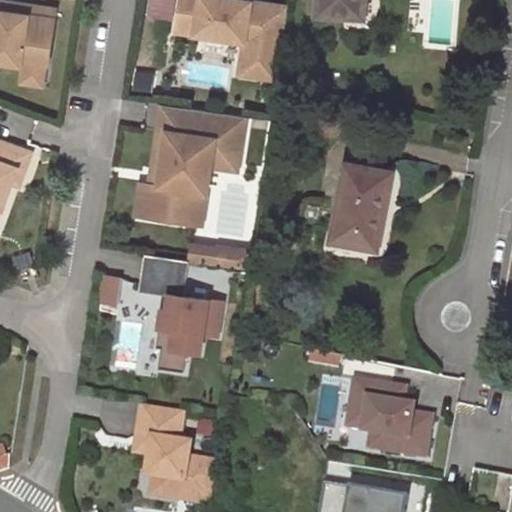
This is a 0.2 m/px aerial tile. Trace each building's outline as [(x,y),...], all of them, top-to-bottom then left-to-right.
[(176,21),(178,0),(151,0),(149,17),(176,21)] [(289,7),(243,0),(182,0),(177,31),(245,42),(283,48),(289,7)] [(321,0),(320,13),(361,15),(362,0),(321,0)] [(0,1),(0,10),(55,19),(56,10),(0,1)] [(0,61),(21,65),(22,60),(46,64),(48,64),(55,19),(0,10),(0,61)] [(283,48),(245,42),(240,74),(278,80),(283,48)] [(22,60),(21,65),(18,82),(42,86),(46,64),(22,60)] [(187,108),(163,104),(150,184),(159,186),(167,130),(183,133),(187,108)] [(247,117),(187,108),(183,133),(167,130),(159,186),(150,184),(145,217),(180,222),(185,191),(207,194),(212,167),(213,159),(239,164),(247,117)] [(33,153),(0,140),(0,208),(3,210),(13,184),(19,169),(26,171),(33,153)] [(213,159),(212,167),(238,171),(239,164),(213,159)] [(390,172),(388,172),(345,163),(330,241),(376,250),(384,217),(381,215),(390,172)] [(20,186),(26,171),(19,169),(13,184),(20,186)] [(145,217),(150,184),(142,183),(137,215),(145,217)] [(207,194),(185,191),(180,222),(203,225),(207,194)] [(231,267),(233,249),(220,247),(218,265),(231,267)] [(231,267),(249,269),(251,252),(233,249),(231,267)] [(190,260),(146,253),(140,289),(170,294),(175,295),(173,305),(169,304),(165,325),(165,327),(175,329),(172,346),(162,345),(162,347),(159,367),(184,371),(187,350),(200,352),(203,332),(218,335),(223,301),(185,296),(190,260)] [(124,279),(107,274),(103,299),(120,303),(124,279)] [(165,325),(161,324),(157,346),(162,347),(162,345),(172,346),(175,329),(165,327),(165,325)] [(408,382),(355,373),(345,425),(369,430),(367,448),(428,458),(436,412),(414,410),(416,400),(406,397),(408,382)] [(180,441),(185,412),(143,405),(138,436),(144,444),(152,445),(150,454),(147,475),(155,477),(181,481),(186,481),(189,458),(192,443),(180,441)] [(144,444),(138,436),(136,452),(150,454),(152,445),(144,444)] [(0,472),(11,468),(7,456),(0,458),(0,472)] [(181,481),(178,498),(212,503),(219,462),(189,458),(186,481),(181,481)] [(511,511),(511,474),(475,467),(469,498),(510,507),(509,511),(511,511)] [(178,498),(181,481),(155,477),(153,494),(178,498)] [(410,511),(413,492),(329,483),(326,511),(410,511)]
